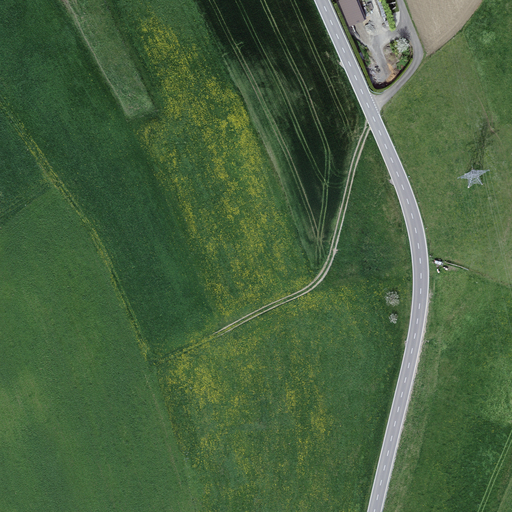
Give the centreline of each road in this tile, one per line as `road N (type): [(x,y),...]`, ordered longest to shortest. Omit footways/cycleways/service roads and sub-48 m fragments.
road 1 (track): [(372,116),(320,280),(149,359),(92,228),(0,85)]
road 2 (secondary): [(369,108),(406,195),(420,271),(410,358),(374,511)]
road 3 (unclassified): [(369,108),(418,61),(400,0)]
